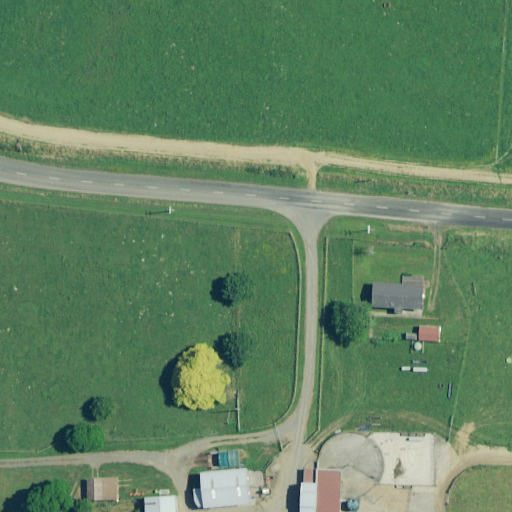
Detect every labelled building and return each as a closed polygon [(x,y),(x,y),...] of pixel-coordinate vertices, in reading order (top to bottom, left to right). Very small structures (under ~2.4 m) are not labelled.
[(427,277),(405,276),(404,285),(376,284),(375,308),(426,310),(427,277)] [(443,327),(422,326),(421,341),(442,342),(443,327)] [(239,465),(238,455),(211,458),(212,468),(239,465)] [(253,505),(250,470),(204,474),(207,509),(253,505)] [(341,511),(344,472),(306,470),(303,511),(341,511)] [(120,500),(120,479),(89,480),(90,501),(120,500)] [(179,511),(178,497),(148,498),(148,511),(179,511)]
